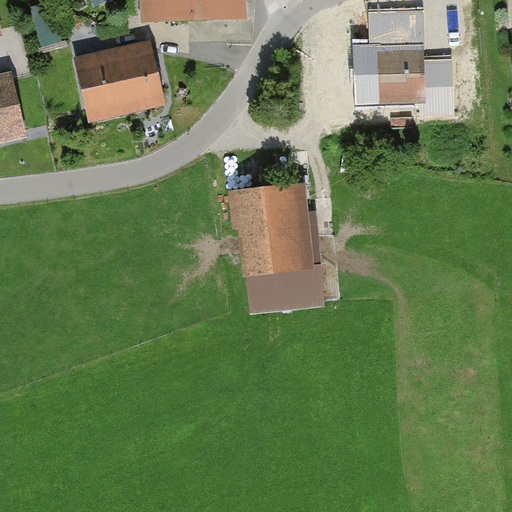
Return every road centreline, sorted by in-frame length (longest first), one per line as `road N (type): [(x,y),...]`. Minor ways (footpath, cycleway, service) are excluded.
road 1 (unclassified): [(0,194),(123,174),(191,145),(236,102),(276,35),(316,0)]
road 2 (track): [(321,189),(311,146),(251,132),(228,112)]
